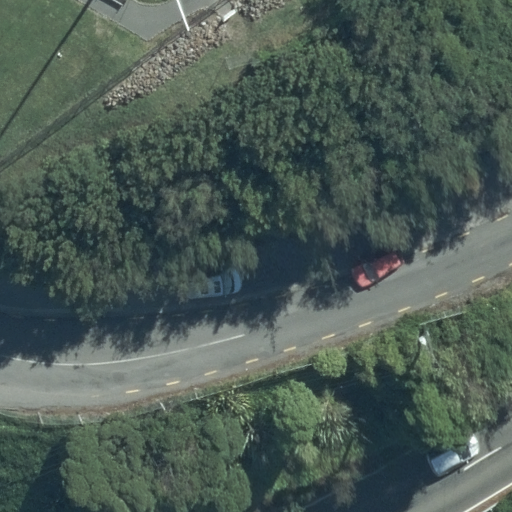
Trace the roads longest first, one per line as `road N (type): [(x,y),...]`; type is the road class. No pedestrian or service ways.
road 1 (residential): [(511,239),(433,276),(199,353),(97,363),(0,354)]
road 2 (secondary): [(511,440),(389,511)]
